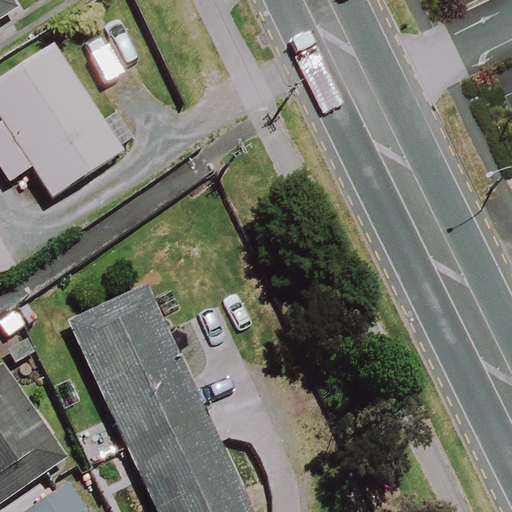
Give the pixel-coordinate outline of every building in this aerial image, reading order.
[(0,25),(10,19),(0,3),(0,25)] [(117,160),(47,52),(0,82),(0,177),(6,187),(27,174),(47,205),(117,160)] [(0,280),(16,271),(0,243),(0,280)] [(244,511),(140,291),(62,328),(148,511),(244,511)] [(0,507),(58,468),(0,380),(0,507)] [(81,511),(99,502),(86,477),(44,500),(51,511),(81,511)]
